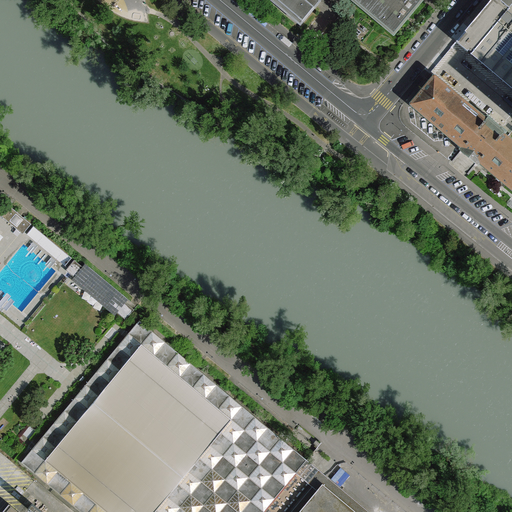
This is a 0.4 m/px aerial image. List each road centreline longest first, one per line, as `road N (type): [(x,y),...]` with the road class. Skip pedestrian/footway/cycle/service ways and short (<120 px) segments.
road 1 (tertiary): [(219,0),(367,121)]
road 2 (tertiary): [(367,121),(511,244)]
road 3 (residential): [(367,121),(467,0)]
